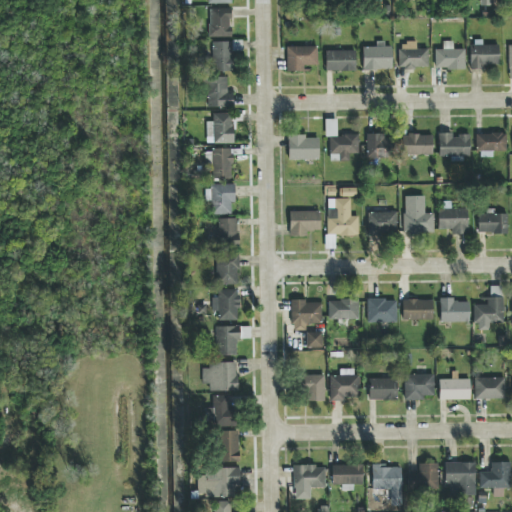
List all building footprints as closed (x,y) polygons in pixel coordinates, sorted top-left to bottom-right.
[(208,9),(209,37),(231,37),(230,9),(208,9)] [(231,42),(209,42),(210,72),(232,72),(231,42)] [(434,49),(435,69),(464,69),(464,49),(453,49),(453,42),(442,42),(442,49),(434,49)] [(427,68),(428,49),(416,49),(416,43),(398,43),(398,68),(427,68)] [(499,46),(470,45),(469,69),(484,69),(485,65),(498,65),(499,46)] [(317,46),(286,47),(286,71),(304,71),(304,66),(317,66),(317,46)] [(362,47),(362,71),(391,70),(391,47),(362,47)] [(325,71),(355,71),(355,51),(325,51),(325,71)] [(232,92),(227,92),(226,77),(206,78),(207,107),(232,107),(232,92)] [(233,142),(232,116),(212,116),(213,122),(206,122),(206,143),(233,142)] [(357,135),(336,135),(336,120),(327,120),(328,161),(349,161),(348,154),(358,154),(357,135)] [(439,156),(470,156),(469,135),(452,136),(452,133),(438,133),(439,156)] [(506,151),(505,133),(475,134),(476,152),(506,151)] [(318,138),(306,138),(306,135),(287,135),(287,161),(319,160),(318,138)] [(366,158),(391,159),(391,135),(366,135),(366,158)] [(432,135),(406,135),(405,155),(432,155),(432,135)] [(212,179),(231,179),(232,149),(212,149),(212,179)] [(234,185),(204,186),(204,202),(210,202),(211,215),(231,215),(230,203),(234,203),(234,185)] [(356,197),(355,188),(339,188),(339,197),(356,197)] [(433,232),(433,213),(424,214),(424,196),(403,197),(404,233),(433,232)] [(358,235),(358,217),(350,217),(350,199),(326,199),(327,236),(358,235)] [(467,208),(437,209),(438,229),(451,229),(451,234),(468,234),(467,208)] [(319,211),(289,212),(289,237),(306,236),(306,231),(320,231),(319,211)] [(396,234),(396,212),(367,213),(368,235),(396,234)] [(478,234),(507,233),(507,214),(493,214),(493,212),(478,212),(478,234)] [(236,218),(215,219),(216,246),(237,245),(236,218)] [(237,253),(213,254),(214,285),(238,285),(237,253)] [(488,287),(489,304),(473,305),(474,331),(489,330),(489,323),(503,322),(502,286),(488,287)] [(218,321),(238,320),(237,290),(217,290),(218,297),(211,298),(211,312),(218,312),(218,321)] [(367,323),(396,322),(396,299),(366,300),(367,323)] [(328,320),(358,319),(357,300),(327,300),(328,320)] [(402,319),(432,320),(432,300),(402,300),(402,319)] [(469,300),(439,300),(439,323),(469,322),(469,300)] [(321,301),(291,301),(290,332),(305,332),(305,324),(320,324),(321,301)] [(236,356),(236,339),(250,339),(250,326),(212,327),(212,356),(236,356)] [(322,333),(306,332),(306,348),(321,348),(322,333)] [(236,391),(236,364),(202,364),(201,384),(209,384),(209,391),(236,391)] [(329,376),(329,402),(343,401),(343,397),(358,397),(357,369),(339,369),(339,375),(329,376)] [(433,374),(404,375),(404,399),(433,398),(433,374)] [(324,401),(323,375),(304,376),(304,402),(324,401)] [(397,379),(369,378),(368,400),(396,400),(397,379)] [(505,399),(504,378),(474,378),(474,399),(505,399)] [(470,399),(469,379),(438,380),(439,400),(470,399)] [(204,409),(205,427),(237,426),(237,408),(228,408),(228,396),(212,396),(212,409),(204,409)] [(237,431),(215,432),(216,462),(238,462),(237,431)] [(475,496),(474,462),(445,463),(446,496),(475,496)] [(510,489),(509,462),(491,463),(491,472),(479,472),(479,489),(493,488),(493,496),(503,496),(503,489),(510,489)] [(407,474),(406,492),(437,493),(438,464),(418,463),(418,474),(407,474)] [(362,465),(331,464),(331,485),(341,485),(341,490),(353,490),(353,484),(362,485),(362,465)] [(325,466),(294,466),(293,500),(310,500),(310,488),(324,488),(325,466)] [(373,490),(401,489),(400,466),(372,467),(373,490)] [(238,470),(196,471),(197,498),(236,497),(236,488),(239,488),(238,470)] [(230,511),(230,501),(214,501),(214,511),(230,511)]
